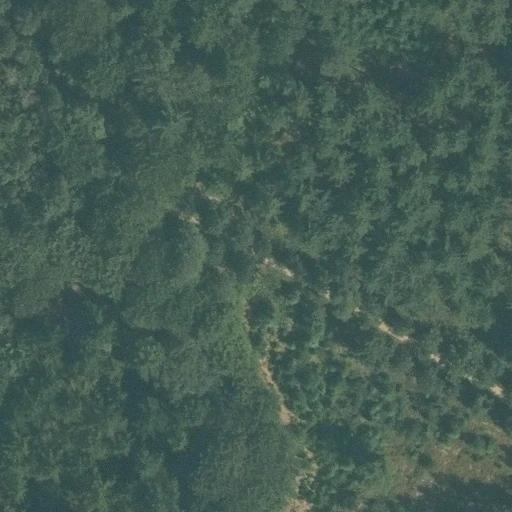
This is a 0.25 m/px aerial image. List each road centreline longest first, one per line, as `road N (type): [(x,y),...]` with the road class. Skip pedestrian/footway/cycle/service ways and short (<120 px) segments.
road 1 (track): [(254,511),(250,459),(173,266),(163,186),(74,0)]
road 2 (track): [(511,398),(195,215),(163,186)]
road 3 (unknown): [(163,186),(144,289),(164,383),(207,479),(200,511)]
road 4 (unknown): [(163,186),(202,125),(315,0)]
road 5 (unknown): [(0,218),(95,208),(163,186)]
